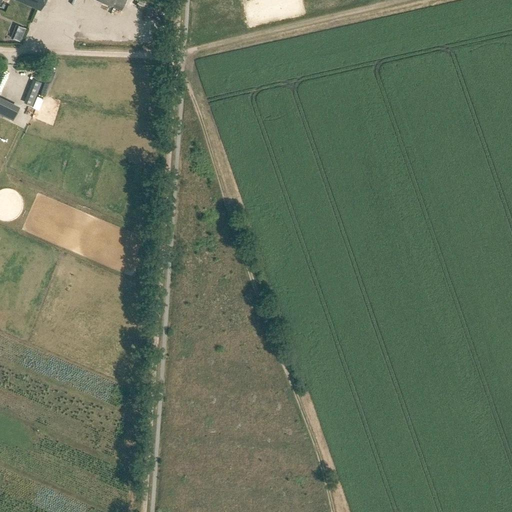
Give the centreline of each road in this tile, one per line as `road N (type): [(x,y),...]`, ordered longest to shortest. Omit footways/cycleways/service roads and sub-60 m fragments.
road 1 (track): [(333,511),(189,89),(174,76)]
road 2 (track): [(174,76),(142,511)]
road 3 (track): [(176,55),(398,0)]
road 4 (track): [(0,50),(176,55)]
